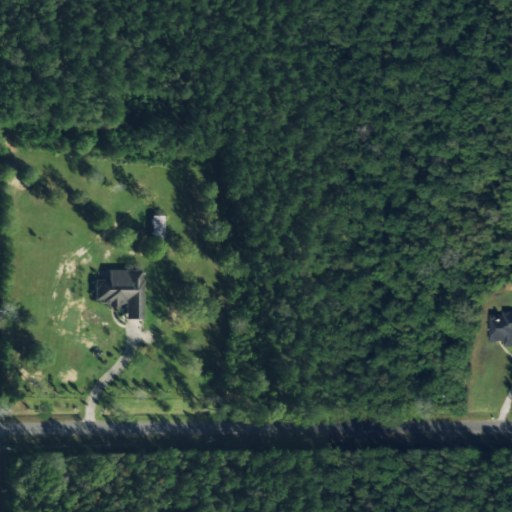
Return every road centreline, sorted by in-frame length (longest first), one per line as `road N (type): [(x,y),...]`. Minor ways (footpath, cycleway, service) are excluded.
road 1 (residential): [(511,426),(0,427)]
road 2 (residential): [(504,427),(505,175)]
road 3 (residential): [(511,175),(356,175)]
